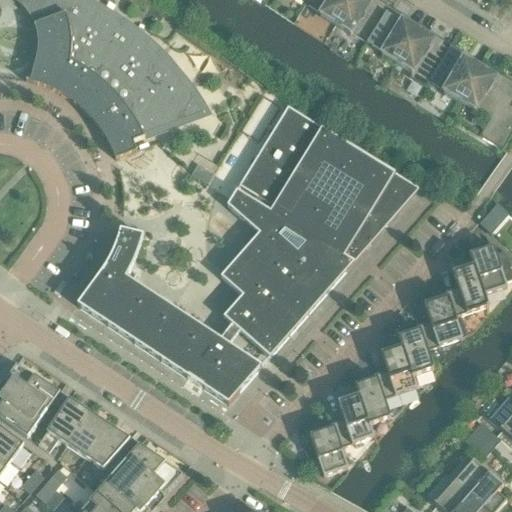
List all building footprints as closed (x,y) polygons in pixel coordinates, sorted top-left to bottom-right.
[(9,0),(12,2),(15,4),(18,7),(22,10),(26,14),(29,18),(32,23),(34,28),(35,33),(36,38),(37,43),(37,48),(37,53),(36,58),(30,84),(26,83),(25,84),(36,87),(47,91),(57,96),(67,102),(76,108),(84,116),(92,124),(99,133),(105,142),(110,152),(115,163),(136,154),(132,145),(207,117),(196,98),(183,80),(168,63),(152,47),(131,30),(108,15),(84,2),(78,0),(9,0)] [(319,19),(335,29),(353,0),(310,0),(306,7),(320,17),(319,19)] [(352,37),(367,46),(390,10),(374,0),(372,0),(368,6),(358,0),(353,0),(335,29),(350,39),(352,37)] [(380,58),(396,68),(416,36),(402,27),(407,20),(390,10),(367,46),(382,56),(380,58)] [(408,80),(425,90),(451,47),(434,37),(429,44),(416,36),(396,68),(411,77),(408,80)] [(442,96),(458,105),(477,73),(464,65),(468,58),(451,47),(425,90),(425,91),(429,85),(444,94),(442,96)] [(477,73),(458,105),(474,115),(476,113),(489,121),(478,139),(502,153),(511,136),(511,108),(510,108),(511,105),(511,83),(496,74),(491,82),(477,73)] [(258,237),(220,280),(241,299),(223,321),(231,328),(240,336),(269,361),(354,265),(419,192),(287,111),(226,209),(258,237)] [(207,186),(213,176),(198,168),(192,177),(207,186)] [(497,207),(479,226),(490,237),(508,218),(497,207)] [(100,276),(76,309),(172,372),(227,409),(261,371),(229,350),(240,336),(231,328),(219,343),(125,282),(128,276),(131,271),(134,265),(136,261),(138,254),(140,249),(141,243),(142,239),(119,234),(118,237),(117,242),(115,248),(113,253),(111,258),(108,264),(105,270),(100,276)] [(493,250),(469,258),(487,311),(488,310),(483,297),(506,290),(504,284),(511,281),(511,278),(509,270),(504,253),(495,256),(493,250)] [(457,292),(445,296),(461,342),(462,342),(455,322),(487,311),(469,258),(468,259),(472,270),(452,277),(457,292)] [(429,325),(417,329),(432,373),(433,373),(426,354),(461,342),(445,296),(445,297),(446,302),(424,309),(429,325)] [(418,334),(398,340),(415,392),(416,392),(412,380),(432,373),(417,329),(416,329),(418,334)] [(386,373),(374,377),(389,422),(390,422),(383,403),(415,392),(398,340),(397,341),(401,351),(380,358),(386,373)] [(15,368),(3,385),(9,389),(3,396),(0,394),(0,422),(27,442),(59,397),(15,368)] [(375,382),(355,389),(372,441),(373,440),(369,429),(389,422),(374,377),(373,378),(375,382)] [(343,422),(331,426),(346,472),(347,472),(340,452),(372,441),(355,389),(354,389),(358,400),(337,407),(343,422)] [(58,445),(66,450),(88,416),(68,403),(46,436),(59,444),(58,445)] [(66,450),(85,462),(107,429),(88,416),(66,450)] [(511,418),(501,431),(500,430),(499,432),(511,443),(511,418)] [(346,472),(331,426),(330,427),(332,432),(309,439),(311,447),(303,450),(308,466),(317,463),(323,480),(346,472)] [(480,426),(472,436),(492,453),(500,444),(480,426)] [(107,429),(85,462),(102,474),(129,443),(107,429)] [(0,430),(0,458),(9,466),(23,447),(0,430)] [(58,444),(58,445),(59,444),(46,436),(37,449),(48,457),(58,444)] [(492,453),(472,436),(464,445),(484,462),(492,453)] [(138,449),(96,497),(112,511),(146,511),(145,511),(158,496),(163,500),(182,478),(138,449)] [(0,458),(0,478),(9,466),(0,458)] [(467,458),(447,480),(483,511),(499,511),(506,505),(496,496),(503,489),(502,489),(501,489),(488,478),(489,477),(488,476),(488,477),(467,458)] [(58,473),(47,486),(55,493),(66,481),(58,473)] [(35,474),(28,482),(36,490),(43,482),(35,474)] [(483,511),(447,480),(447,481),(453,486),(435,506),(434,505),(433,506),(439,511),(483,511)] [(36,490),(28,482),(21,490),(29,497),(36,490)] [(55,493),(47,486),(36,499),(44,506),(55,493)] [(112,511),(96,497),(82,511),(112,511)]
